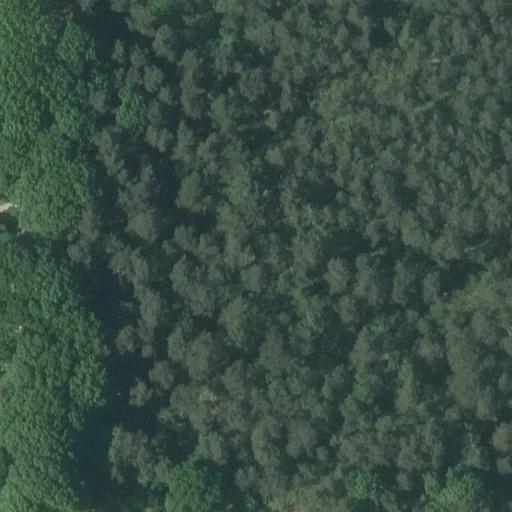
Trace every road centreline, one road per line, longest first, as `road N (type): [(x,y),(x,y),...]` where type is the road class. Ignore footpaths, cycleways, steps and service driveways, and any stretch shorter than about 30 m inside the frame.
road 1 (track): [(28,204),(15,511)]
road 2 (track): [(0,212),(28,204),(40,0)]
